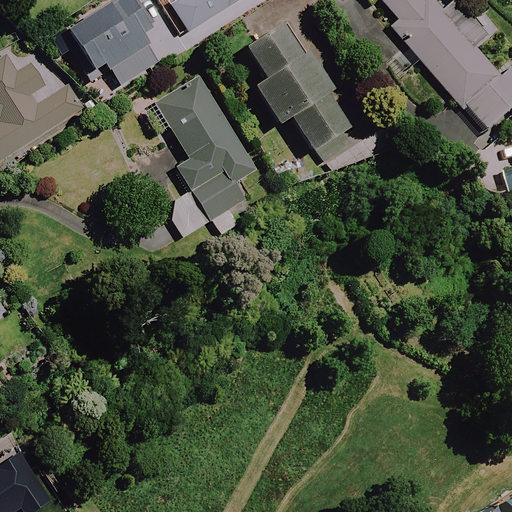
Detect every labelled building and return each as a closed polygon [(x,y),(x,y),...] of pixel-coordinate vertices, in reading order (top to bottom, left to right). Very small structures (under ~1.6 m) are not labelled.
[(148,23),(132,0),(111,0),(64,30),(88,72),(98,65),(103,72),(144,46),(138,36),(146,30),(144,27),(148,23)] [(244,0),(178,0),(169,6),(188,36),(244,0)] [(511,47),(491,25),(480,35),(448,0),(442,0),(434,8),(426,0),(376,0),(397,22),(388,30),(458,107),(460,105),(486,133),(511,108),(511,47)] [(309,156),(349,131),(327,96),(331,94),(309,59),(302,63),(283,31),(245,54),(264,86),(252,93),(275,129),(288,122),(309,156)] [(16,77),(4,57),(0,59),(0,164),(81,111),(65,87),(36,106),(30,97),(50,85),(36,64),(16,77)] [(174,201),(170,223),(179,240),(210,224),(218,238),(236,229),(227,212),(247,202),(235,179),(247,173),(228,138),(233,136),(203,79),(155,104),(186,163),(174,170),(187,194),(174,201)] [(511,169),(500,173),(506,193),(511,191),(511,169)]
